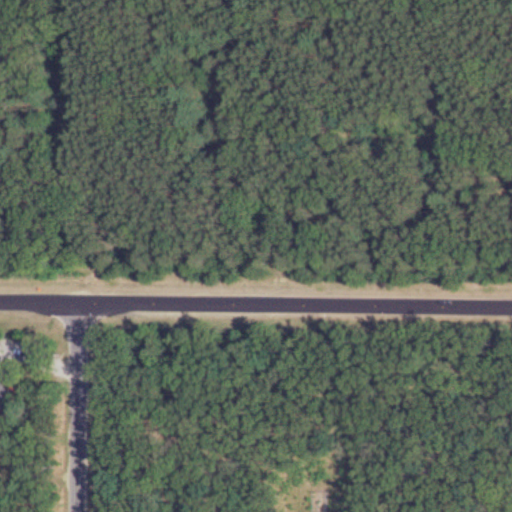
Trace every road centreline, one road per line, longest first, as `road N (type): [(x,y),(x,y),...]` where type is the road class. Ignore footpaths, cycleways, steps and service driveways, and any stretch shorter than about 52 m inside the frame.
road 1 (residential): [(0,298),(511,304)]
road 2 (residential): [(81,511),(87,299)]
